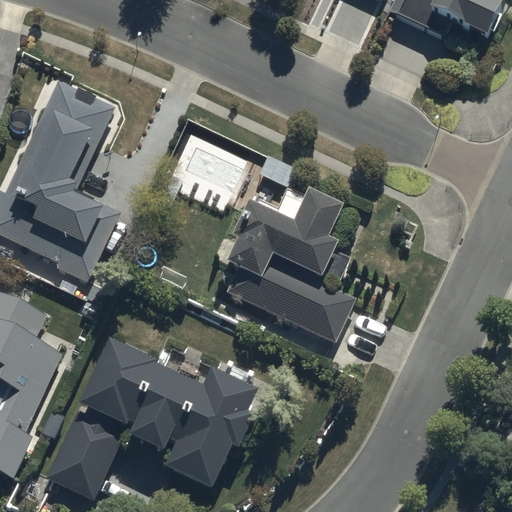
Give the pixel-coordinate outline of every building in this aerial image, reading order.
[(395,0),(389,15),(448,41),(455,26),(491,42),(506,8),(487,0),(395,0)] [(0,211),(0,237),(41,258),(36,268),(49,274),(53,265),(61,269),(59,272),(91,287),(125,219),(79,196),(82,190),(73,186),(95,141),(100,143),(116,112),(60,84),(0,211)] [(348,212),(311,196),(309,202),(290,193),(281,213),(268,206),(265,213),(253,207),(235,243),(240,245),(220,286),(232,292),(230,297),(336,349),(357,299),(327,287),(330,280),(343,285),(352,264),(337,258),(342,247),(335,244),(348,212)] [(0,476),(13,483),(33,443),(36,445),(42,434),(32,429),(66,360),(35,345),(47,320),(0,296),(0,476)] [(84,410),(48,481),(99,503),(132,428),(139,431),(133,443),(169,459),(174,448),(178,450),(168,473),(217,495),(236,454),(243,457),(259,420),(253,417),(261,397),(215,377),(208,393),(161,372),(162,370),(114,348),(87,411),(84,410)]
